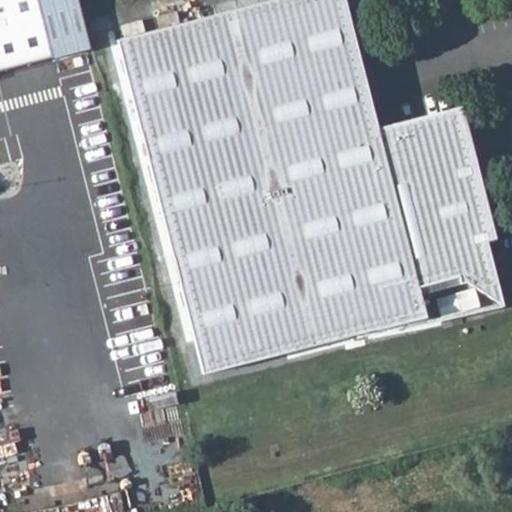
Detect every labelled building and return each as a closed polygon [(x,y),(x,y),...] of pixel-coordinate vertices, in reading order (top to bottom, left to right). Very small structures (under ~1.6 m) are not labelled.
[(0,0),(0,69),(47,58),(49,63),(62,60),(47,0),(0,0)] [(271,0),(113,41),(201,374),(424,316),(417,288),(456,277),(459,286),(466,283),(503,309),(485,240),(468,245),(465,229),(473,217),(473,207),(466,191),(453,185),(446,163),(451,161),(446,135),(387,141),(391,155),(380,159),(340,0),(271,0)] [(423,0),(365,14),(372,44),(439,28),(431,0),(423,0)] [(126,309),(154,301),(145,268),(117,275),(126,309)] [(0,418),(16,416),(11,388),(0,389),(0,418)]
